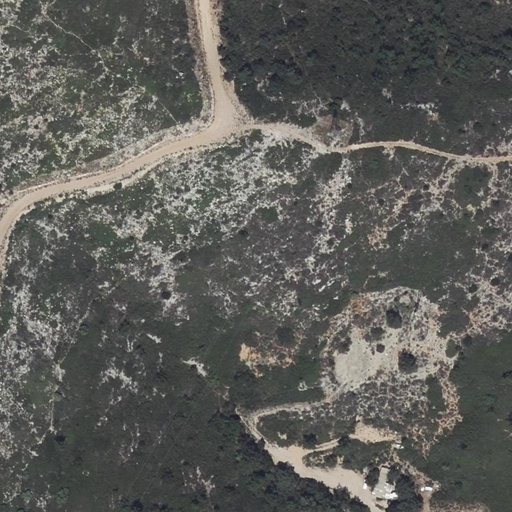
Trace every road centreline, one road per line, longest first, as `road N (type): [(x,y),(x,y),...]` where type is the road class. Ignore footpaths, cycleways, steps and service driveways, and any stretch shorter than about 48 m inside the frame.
road 1 (track): [(511,157),(463,158),(392,143),(334,151),(289,127),(266,125),(169,144),(103,179),(6,204),(0,219)]
road 2 (track): [(198,0),(209,91),(225,130)]
